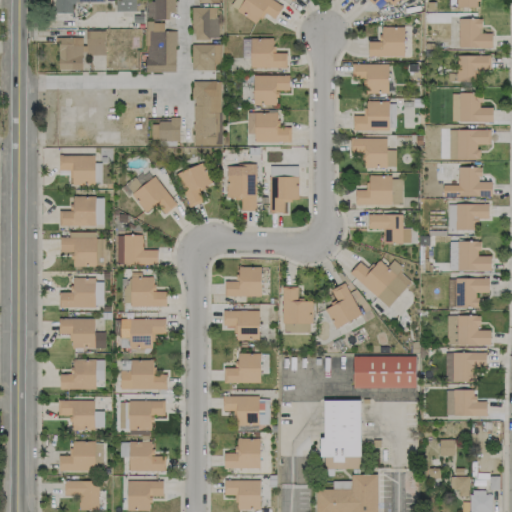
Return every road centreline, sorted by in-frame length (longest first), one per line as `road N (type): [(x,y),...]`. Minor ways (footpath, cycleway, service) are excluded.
road 1 (tertiary): [(23,0),(17,511)]
road 2 (residential): [(198,242),(198,511)]
road 3 (residential): [(327,31),(328,239)]
road 4 (residential): [(22,81),(185,79)]
road 5 (residential): [(328,239),(198,242)]
